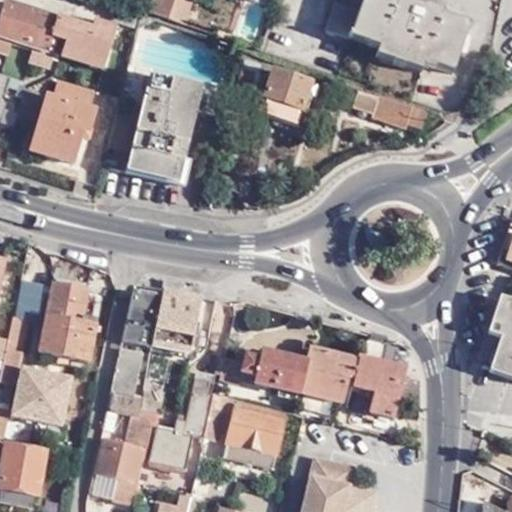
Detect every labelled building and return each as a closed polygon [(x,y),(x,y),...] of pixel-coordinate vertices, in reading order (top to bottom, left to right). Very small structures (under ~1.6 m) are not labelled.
[(156,0),(151,17),(168,22),(175,0),(156,0)] [(193,0),(175,0),(168,22),(185,28),(193,0)] [(378,50),(424,66),(453,75),(469,27),(441,18),(443,14),(402,0),(362,0),(358,14),(334,7),(325,33),(349,41),(352,31),(381,41),(378,50)] [(53,41),(59,23),(3,5),(0,16),(0,56),(5,58),(9,44),(32,51),(28,65),(48,71),(58,43),(53,41)] [(110,25),(135,33),(140,19),(114,11),(110,25)] [(102,28),(74,19),(72,27),(100,35),(102,28)] [(155,25),(140,19),(135,33),(155,25)] [(72,27),(59,23),(53,41),(58,43),(66,45),(72,27)] [(159,25),(146,54),(188,73),(201,44),(159,25)] [(100,35),(72,27),(66,45),(63,55),(104,66),(115,32),(102,28),(100,35)] [(349,41),(378,50),(381,41),(352,31),(349,41)] [(421,74),(424,66),(378,50),(375,59),(421,74)] [(102,74),(104,66),(63,55),(60,62),(102,74)] [(264,69),(248,63),(239,85),(254,90),(253,92),(259,94),(267,72),(263,71),(264,69)] [(274,73),(259,115),(294,127),(310,85),(274,73)] [(149,76),(143,97),(150,99),(154,85),(200,97),(202,88),(149,76)] [(81,129),(87,131),(94,110),(88,108),(93,92),(57,80),(51,97),(45,95),(28,149),(43,154),(46,147),(73,155),(81,129)] [(150,99),(143,97),(138,117),(114,111),(101,169),(123,175),(175,189),(177,180),(200,97),(154,85),(150,99)] [(32,115),(36,90),(22,88),(18,113),(32,115)] [(412,112),(378,100),(376,106),(371,104),(372,101),(357,96),(351,111),(372,118),(371,122),(405,133),(407,129),(412,112)] [(412,112),(407,129),(419,134),(427,117),(412,112)] [(76,163),(87,131),(81,129),(73,155),(46,147),(43,154),(76,163)] [(511,220),(498,263),(511,267),(511,220)] [(54,282),(47,316),(82,322),(88,288),(54,282)] [(122,341),(151,348),(158,312),(162,297),(133,290),(129,308),(122,341)] [(163,290),(162,297),(158,312),(151,348),(189,356),(202,299),(163,290)] [(511,303),(508,302),(495,338),(502,341),(493,366),(511,373),(511,303)] [(97,326),(82,322),(47,316),(40,356),(89,365),(97,326)] [(8,339),(3,360),(0,375),(0,381),(13,385),(28,320),(12,317),(8,339)] [(364,335),(359,359),(358,362),(353,384),(377,390),(372,411),(393,416),(398,399),(419,404),(419,381),(404,376),(406,370),(382,364),(386,347),(383,341),(364,335)] [(131,352),(120,349),(113,384),(133,388),(137,361),(129,360),(131,352)] [(353,384),(358,362),(309,351),(306,364),(299,395),(342,405),(346,387),(352,388),(353,384)] [(299,395),(306,364),(260,353),(258,360),(244,357),(243,359),(243,360),(240,372),(240,373),(239,377),(219,372),(216,380),(237,385),(238,381),(252,385),(298,396),(299,395)] [(239,377),(240,373),(240,372),(243,360),(222,355),(219,372),(239,377)] [(62,429),(72,380),(21,370),(11,418),(62,429)] [(474,407),(511,413),(511,378),(480,373),(474,407)] [(214,380),(196,376),(194,383),(213,387),(214,380)] [(203,440),(212,395),(211,394),(213,387),(194,383),(185,425),(176,423),(174,435),(157,431),(149,466),(186,475),(194,442),(202,444),(203,440)] [(131,402),(133,388),(113,384),(110,395),(114,398),(131,402)] [(153,429),(157,420),(159,414),(162,397),(157,396),(157,391),(148,388),(147,395),(144,394),(142,404),(131,402),(114,398),(110,415),(131,420),(139,421),(148,423),(153,429)] [(228,399),(212,395),(203,440),(217,443),(228,399)] [(272,471),(284,421),(279,420),(280,416),(236,406),(224,459),(272,471)] [(113,501),(135,506),(153,429),(148,423),(139,421),(131,420),(125,448),(106,443),(97,476),(117,481),(113,501)] [(38,493),(45,452),(5,445),(0,477),(0,486),(1,487),(0,495),(0,500),(33,507),(36,493),(38,493)] [(373,511),(374,510),(363,493),(350,489),(354,472),(316,462),(304,511),(373,511)] [(113,500),(117,481),(97,476),(92,494),(113,500)] [(377,497),(363,493),(374,510),(377,497)] [(186,511),(190,497),(181,495),(177,510),(160,506),(158,511),(186,511)] [(195,511),(199,500),(190,497),(186,511),(195,511)] [(511,511),(511,500),(511,501),(507,511),(500,511),(485,504),(483,511),(511,511)]
